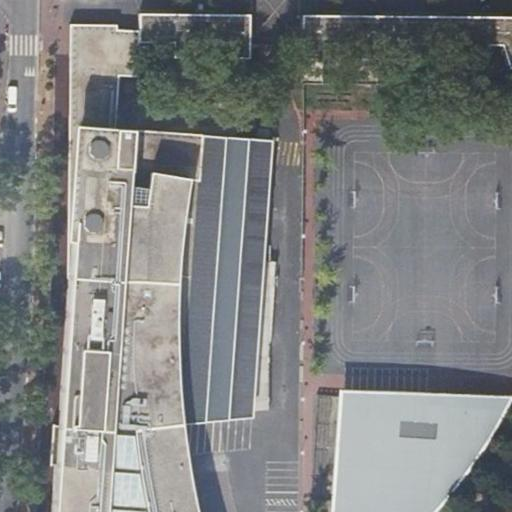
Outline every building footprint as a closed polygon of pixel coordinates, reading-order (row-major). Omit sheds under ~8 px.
[(199,17),(180,17),(180,22),(174,22),(174,17),(144,17),(143,33),(143,38),(179,39),(179,47),(179,85),(199,86),(199,47),(199,39),(199,25),(199,17)] [(257,53),(257,47),(257,18),(234,17),(234,23),(228,23),(228,17),(199,17),(199,25),(230,40),(233,40),(233,47),(233,86),(256,86),(257,53)] [(295,18),(295,86),(316,86),(316,79),(316,47),(316,40),(349,40),(349,18),(321,18),(321,23),(316,24),(316,18),(295,18)] [(349,40),(349,48),(349,87),(370,87),(370,48),(370,39),(405,40),(405,19),(376,19),(376,23),(370,23),(370,19),(349,18),(349,40)] [(405,19),(405,40),(440,40),(440,48),(440,88),(461,88),(461,48),(461,41),(461,19),(442,19),(442,24),(434,24),(434,19),(405,19)] [(490,20),(461,19),(461,41),(496,41),(496,48),(496,88),(511,88),(511,19),(498,20),(498,24),(490,24),(490,20)] [(59,428),(51,428),(51,429),(48,470),(53,471),(49,511),(191,511),(174,423),(178,423),(250,415),(269,143),(113,131),(116,80),(143,81),(143,47),(143,38),(143,33),(122,33),(122,30),(69,31),(68,57),(74,58),(73,119),(68,119),(66,283),(69,283),(59,428)] [(143,38),(143,47),(179,47),(179,39),(143,38)] [(233,47),(233,40),(230,40),(221,40),(199,39),(199,47),(233,47)] [(370,39),(370,48),(405,48),(405,41),(405,40),(370,39)] [(316,40),(316,47),(349,48),(349,40),(316,40)] [(338,400),(328,511),(342,511),(350,403),(350,400),(338,400)] [(350,403),(501,414),(505,414),(510,402),(350,400),(350,403)] [(458,479),(466,468),(469,463),(501,414),(350,403),(342,511),(432,511),(439,503),(458,479)] [(250,415),(178,423),(179,428),(250,421),(250,415)] [(191,511),(193,511),(191,500),(179,428),(178,423),(174,423),(191,511)]
